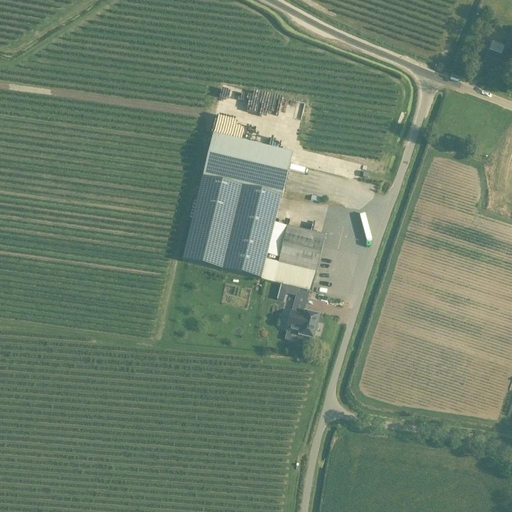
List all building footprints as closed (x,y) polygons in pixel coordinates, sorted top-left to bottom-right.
[(488,51),(483,64),(505,73),(511,55),(511,29),(509,35),(503,49),(500,56),(488,51)] [(280,286),(298,290),(308,292),(311,293),(324,238),(286,229),(286,230),(274,227),(281,199),(282,199),(292,156),(212,137),(183,262),(280,286)] [(296,297),(297,296),(298,290),(280,286),(277,301),(283,303),(285,294),(296,297)] [(298,290),(297,296),(307,298),(308,292),(298,290)] [(304,316),(292,313),(287,332),(299,335),(298,338),(313,342),(319,317),(305,314),(304,316)]
